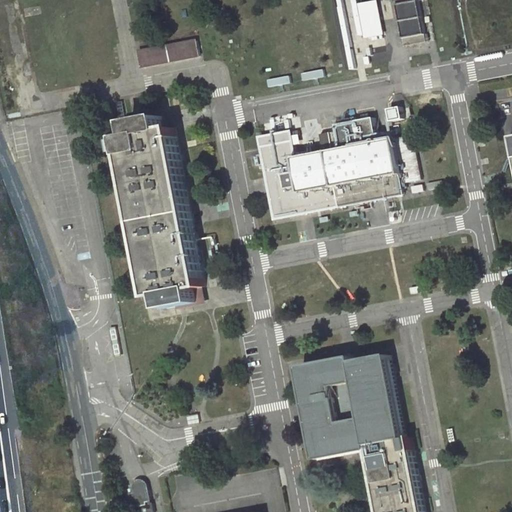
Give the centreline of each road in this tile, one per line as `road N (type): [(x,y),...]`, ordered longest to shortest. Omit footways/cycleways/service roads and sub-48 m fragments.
road 1 (unclassified): [(227,119),(302,511)]
road 2 (tertiary): [(95,511),(67,335),(0,149)]
road 3 (unclassified): [(511,385),(453,74)]
road 4 (unclassified): [(227,119),(453,74)]
road 5 (unclassified): [(44,101),(216,70),(227,119)]
road 6 (unknown): [(404,310),(446,511)]
